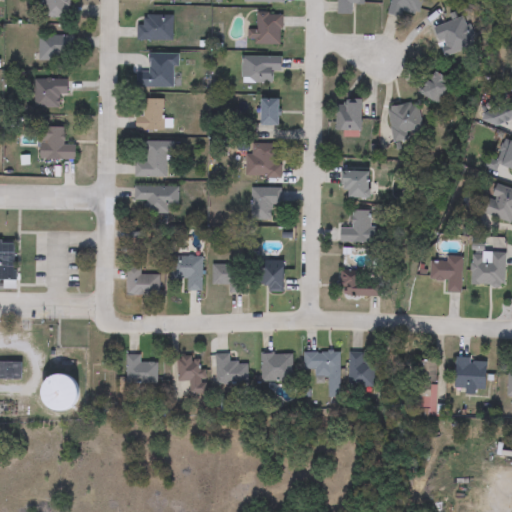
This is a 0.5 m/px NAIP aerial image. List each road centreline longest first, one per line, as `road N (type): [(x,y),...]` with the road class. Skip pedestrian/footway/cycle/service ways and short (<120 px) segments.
road 1 (residential): [(108,318),(153,328),(511,332)]
road 2 (residential): [(309,326),(316,0)]
road 3 (residential): [(108,318),(108,0)]
